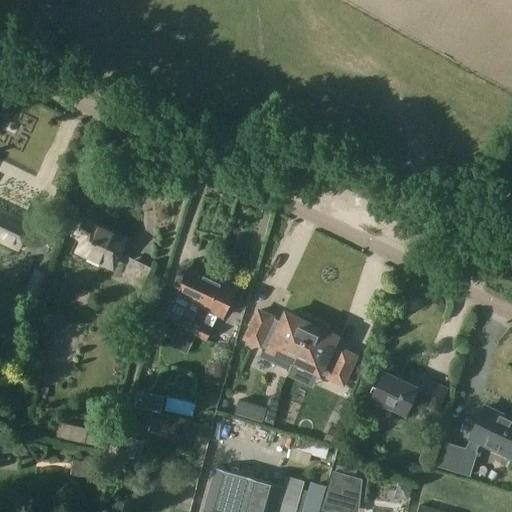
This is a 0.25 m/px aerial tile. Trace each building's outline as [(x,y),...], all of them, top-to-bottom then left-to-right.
[(500,220),(506,209),(503,207),(505,202),(505,201),(510,191),(511,192),(511,164),(500,186),(496,196),(494,195),(491,201),(492,202),(486,213),(500,220)] [(0,243),(18,252),(22,245),(29,231),(32,223),(0,207),(0,243)] [(113,270),(128,238),(80,216),(71,236),(79,240),(80,241),(75,252),(113,270)] [(198,308),(212,280),(189,269),(176,296),(190,302),(168,346),(186,354),(193,340),(194,341),(196,337),(188,332),(198,308)] [(188,332),(196,337),(206,341),(218,315),(223,318),(236,290),(212,280),(198,308),(188,332)] [(294,361),(314,321),(301,315),(299,319),(286,313),(282,322),(258,311),(246,338),(294,361)] [(119,316),(120,328),(134,326),(132,314),(119,316)] [(314,321),(294,361),(343,384),(356,357),(333,346),(337,337),(324,331),(326,327),(314,321)] [(413,399),(436,410),(446,389),(412,372),(407,383),(384,372),(372,398),(405,414),(413,399)] [(511,419),(485,407),(471,437),(472,438),(466,449),(446,443),(439,466),(470,475),(477,452),(475,451),(480,442),(511,456),(511,419)] [(148,432),(177,439),(181,424),(152,417),(148,432)] [(89,427),(61,422),(59,434),(87,440),(89,427)] [(140,459),(144,442),(133,439),(134,435),(114,429),(105,464),(124,469),(128,456),(140,459)] [(270,511),(277,483),(239,475),(239,478),(233,477),(235,472),(208,465),(206,472),(203,472),(197,495),(232,503),(230,511),(270,511)] [(360,493),(362,479),(334,475),(324,503),(344,506),(346,491),(360,493)] [(299,489),(301,482),(287,479),(277,511),(293,511),(294,510),(301,511),(316,511),(323,489),(312,486),(310,492),(299,489)]
